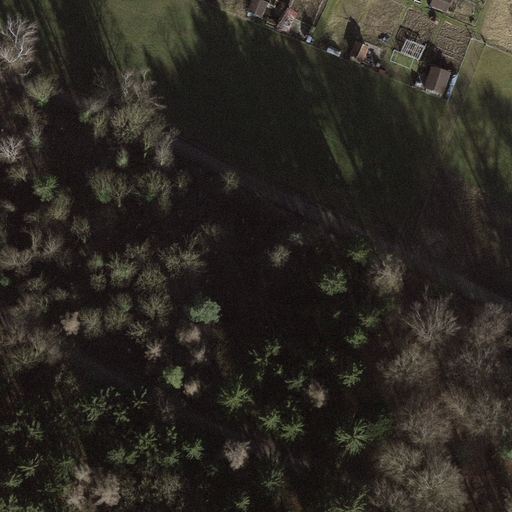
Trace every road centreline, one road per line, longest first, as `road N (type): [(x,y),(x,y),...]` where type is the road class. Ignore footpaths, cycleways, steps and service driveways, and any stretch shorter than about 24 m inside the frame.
road 1 (track): [(511,313),(195,156),(0,78)]
road 2 (track): [(409,511),(127,392),(0,318)]
